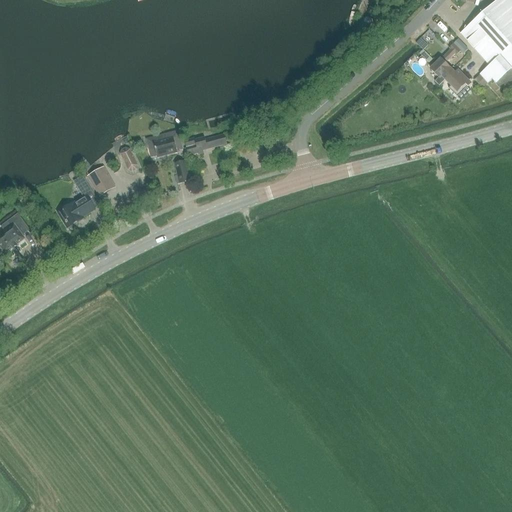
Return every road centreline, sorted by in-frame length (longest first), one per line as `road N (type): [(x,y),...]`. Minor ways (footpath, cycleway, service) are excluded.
road 1 (tertiary): [(0,332),(114,258),(309,180)]
road 2 (residential): [(309,180),(305,125),(441,0)]
road 3 (tertiary): [(309,180),(511,128)]
